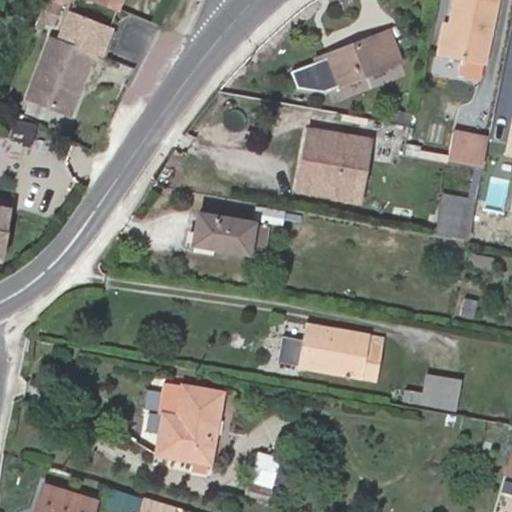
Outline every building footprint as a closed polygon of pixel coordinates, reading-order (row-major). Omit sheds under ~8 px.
[(53,24),(60,6),(45,0),(43,0),(32,30),(38,33),(43,20),(53,24)] [(455,0),(444,56),(461,59),(483,64),(496,0),(455,0)] [(80,95),(95,53),(102,55),(113,27),(72,12),(62,40),(53,37),(30,100),(70,115),(78,94),(80,95)] [(400,61),(389,30),(316,59),(327,88),(400,61)] [(483,64),(461,59),(458,73),(480,78),(483,64)] [(411,113),(384,108),(382,120),(409,125),(411,113)] [(309,130),(305,152),(319,154),(312,193),(359,202),(370,141),(309,130)] [(482,165),(487,139),(455,133),(450,159),(482,165)] [(299,190),(312,193),(319,154),(305,152),(299,190)] [(484,169),(474,167),(470,191),(468,198),(442,193),(435,232),(470,238),(484,169)] [(468,198),(470,191),(443,187),(442,193),(468,198)] [(511,233),(511,202),(495,199),(490,229),(511,233)] [(0,205),(0,258),(11,208),(0,205)] [(199,213),(195,231),(213,235),(211,244),(252,253),(258,225),(199,213)] [(270,227),(258,225),(252,253),(264,255),(270,227)] [(193,241),(211,244),(213,235),(195,231),(193,241)] [(379,262),(409,265),(411,238),(381,236),(379,262)] [(470,251),(467,263),(491,270),(494,258),(470,251)] [(306,325),(298,366),(377,380),(383,347),(369,345),(370,335),(306,325)] [(404,389),(402,402),(458,411),(463,378),(426,372),(423,392),(404,389)] [(210,462),(221,393),(184,388),(180,418),(163,416),(157,453),(210,462)] [(273,492),(282,458),(259,452),(249,485),(273,492)] [(91,511),(94,502),(45,486),(38,506),(46,509),(44,511),(91,511)] [(174,511),(176,507),(145,497),(142,511),(174,511)]
